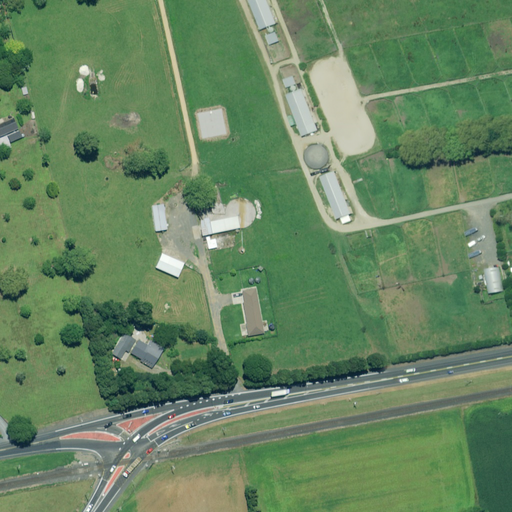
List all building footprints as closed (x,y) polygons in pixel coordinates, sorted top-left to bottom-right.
[(279,24),(269,0),(251,0),(263,30),(279,24)] [(282,41),(278,32),(268,36),(272,45),(282,41)] [(298,85),(298,84),(296,76),(285,80),(288,88),(292,87),(298,85)] [(300,124),(305,136),(320,130),(305,89),(289,95),(296,115),(291,117),(294,126),(300,124)] [(352,215),(354,214),(338,172),(323,177),(340,219),(344,218),(346,224),(354,221),(352,215)] [(225,203),(212,204),(213,214),(226,214),(225,203)] [(167,230),(163,205),(152,207),(156,231),(167,230)] [(240,228),(238,216),(210,222),(210,218),(200,220),(203,236),(240,228)] [(217,247),(216,239),(207,241),(208,249),(217,247)] [(184,263),(162,254),(156,268),(178,278),(184,263)] [(503,292),(499,269),(486,271),(490,294),(503,292)] [(264,334),(257,289),(242,291),(244,303),(243,303),(249,336),(264,334)] [(139,322),(134,318),(128,324),(133,328),(139,322)] [(138,341),(124,333),(112,354),(121,359),(126,350),(131,353),(141,360),(140,362),(153,369),(165,348),(151,340),(148,345),(138,340),(138,341)]
